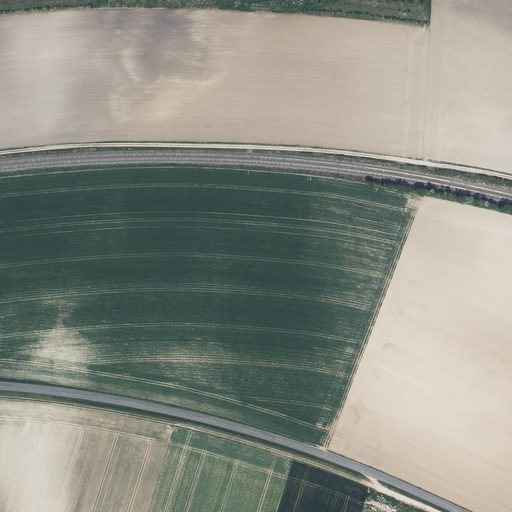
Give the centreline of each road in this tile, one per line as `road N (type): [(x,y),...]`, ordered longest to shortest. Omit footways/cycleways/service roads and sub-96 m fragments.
road 1 (track): [(0,152),(248,146),(511,178)]
road 2 (tertiary): [(460,511),(359,467),(214,421),(0,385)]
